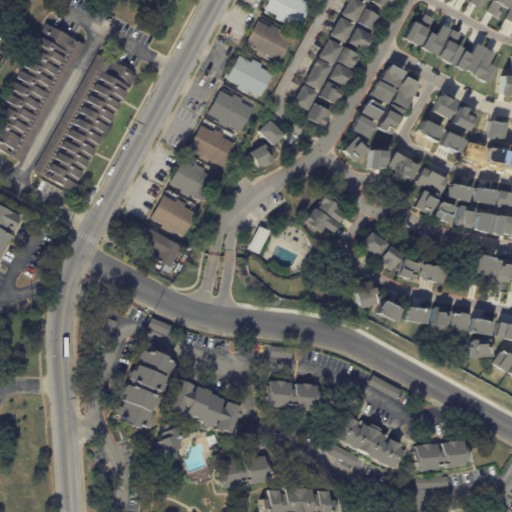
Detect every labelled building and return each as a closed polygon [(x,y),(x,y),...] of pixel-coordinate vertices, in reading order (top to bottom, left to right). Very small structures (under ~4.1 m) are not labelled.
[(301,0),(309,4),(296,28),(284,21),(283,24),(274,19),(275,16),(263,9),(268,0),(301,0)] [(338,14),(345,0),(351,0),(360,5),(350,23),(337,16),(338,14)] [(389,0),(386,6),(385,6),(382,10),(367,2),(368,0),(389,0)] [(483,10),(488,0),(508,0),(504,8),(497,5),(492,15),(483,10)] [(502,17),(510,0),(511,0),(511,18),(510,22),(502,17)] [(364,10),(379,18),(371,32),(353,22),(361,8),(364,10)] [(429,18),(415,45),(401,38),(409,21),(416,24),(421,14),(429,18)] [(328,34),(336,18),(350,25),(340,44),(327,36),(328,34)] [(258,22),(269,28),(270,25),(279,30),(278,33),(290,39),(277,63),(265,56),(264,59),(255,54),(257,51),(244,44),(257,21),(258,22)] [(82,45),(18,163),(0,152),(0,108),(2,109),(4,104),(0,102),(0,97),(2,94),(8,98),(11,93),(4,90),(9,82),(14,85),(16,81),(11,78),(15,71),(20,74),(22,70),(17,67),(21,60),(26,63),(29,58),(23,55),(27,48),(32,51),(34,47),(29,44),(33,37),(35,38),(43,24),(82,45)] [(446,27),(432,55),(418,47),(427,30),(434,34),(439,24),(446,27)] [(360,32),(369,37),(361,51),(345,43),(353,28),(360,32)] [(449,29),(455,32),(450,43),(457,47),(449,62),(435,55),(449,29)] [(0,33),(11,39),(2,54),(0,53),(0,56),(1,57),(0,58),(0,33)] [(316,56),(325,40),(338,47),(328,65),(315,58),(316,56)] [(478,46),(464,73),(450,66),(459,49),(466,53),(471,42),(478,46)] [(343,49),(358,57),(356,63),(354,62),(350,71),(333,62),(340,47),(343,49)] [(469,71),(482,48),(490,52),(484,63),(489,66),(482,79),(469,71)] [(99,56),(112,63),(112,62),(133,73),(132,75),(134,77),(131,83),(129,89),(127,88),(120,102),(114,99),(113,101),(118,104),(113,113),(108,110),(106,113),(112,116),(107,125),(102,122),(101,124),(107,127),(101,137),(95,133),(93,136),(100,139),(95,147),(91,145),(90,148),(94,150),(90,158),(85,155),(82,159),(88,162),(83,170),(77,167),(76,170),(82,173),(77,183),(71,179),(69,181),(76,185),(70,195),(36,176),(37,173),(33,171),(96,54),(99,56)] [(253,61),(260,65),(259,68),(270,74),(258,98),(246,91),(245,94),(236,89),(238,86),(225,79),(238,56),(250,63),(251,60),(253,61)] [(327,66),(314,91),(300,84),(309,67),(309,66),(313,58),(327,66)] [(347,72),(349,73),(344,83),(342,82),(339,87),(325,79),(333,64),(347,72)] [(401,72),(387,64),(384,69),(382,68),(377,78),(393,87),(401,72)] [(511,75),(511,94),(500,93),(502,74),(511,75)] [(386,101),(400,75),(414,83),(400,108),(386,101)] [(391,89),(374,80),(371,85),(372,86),(367,95),(383,104),(391,89)] [(339,92),(331,105),(316,97),(324,82),(339,91),(339,92)] [(294,98),(300,86),(313,93),(303,111),(290,104),(294,98)] [(251,109),(239,132),(227,126),(226,128),(217,123),(218,121),(206,114),(219,91),(231,97),(232,95),(241,99),(239,102),(251,109)] [(429,113),(445,119),(452,102),(436,95),(429,113)] [(373,120),(380,106),(366,99),(364,104),(362,103),(357,112),(373,120)] [(384,134),(372,128),(385,102),(398,109),(384,134)] [(321,128),(304,118),(313,104),(329,113),(326,118),(327,118),(321,128)] [(473,114),(457,106),(449,124),(464,131),(473,114)] [(347,129),(355,114),(372,124),(363,139),(347,129)] [(273,128),(280,136),(269,146),(256,132),(266,121),(273,128)] [(490,122),(500,124),(501,121),(506,123),(502,141),(486,137),(490,122)] [(200,126),(212,132),(213,130),(222,134),(221,137),(232,144),(220,167),(208,161),(207,163),(198,158),(199,156),(187,149),(200,126)] [(339,149),(352,136),(362,145),(349,159),(339,149)] [(261,145),(270,161),(257,168),(257,167),(256,168),(247,153),(261,145)] [(382,164),(390,150),(415,165),(407,178),(382,164)] [(182,161),(193,167),(194,164),(203,169),(201,172),(213,179),(201,202),(189,196),(188,198),(179,193),(180,190),(168,184),(181,161),(182,161)] [(411,181),(419,166),(444,179),(436,194),(411,181)] [(443,196),(448,181),(468,187),(463,202),(443,196)] [(408,206),(417,189),(433,197),(424,215),(408,206)] [(496,190),(511,192),(511,208),(494,206),(496,190)] [(343,218),(339,225),(336,223),(335,224),(313,210),(317,205),(315,204),(321,194),(337,204),(333,211),(343,217),(343,218)] [(192,213),(194,214),(182,237),(170,231),(169,233),(160,228),(161,226),(149,219),(162,196),(174,202),(175,200),(184,205),(183,208),(192,213)] [(430,215),(435,200),(450,206),(445,221),(430,215)] [(449,225),(453,205),(469,208),(465,229),(449,225)] [(10,230),(7,236),(9,237),(5,244),(3,243),(0,248),(0,209),(15,218),(13,223),(14,224),(10,230)] [(335,226),(329,234),(321,228),(318,234),(301,223),(307,213),(307,214),(310,209),(335,226)] [(172,262),(168,268),(154,260),(157,254),(127,236),(135,222),(179,248),(172,262)] [(257,228),(266,232),(256,255),(246,250),(256,227),(257,228)] [(373,255),(357,244),(366,231),(383,243),(375,256),(373,255)] [(386,268),(375,262),(385,246),(398,255),(389,270),(386,268)] [(399,258),(414,263),(409,280),(393,275),(399,258)] [(490,258),(507,261),(503,282),(496,281),(495,291),(484,289),(490,258)] [(420,263),(440,267),(437,283),(416,279),(420,263)] [(356,309),(352,291),(370,287),(373,305),(356,309)] [(371,314),(377,301),(395,310),(388,323),(371,314)] [(399,321),(402,306),(423,310),(420,325),(399,321)] [(423,327),(427,308),(445,311),(441,330),(423,327)] [(444,329),(448,312),(463,315),(460,332),(444,329)] [(107,318),(116,321),(109,341),(98,337),(106,317),(107,318)] [(168,330),(166,335),(145,327),(149,317),(170,325),(168,330)] [(463,333),(466,318),(486,322),(483,336),(463,333)] [(511,343),(489,338),(493,323),(511,328),(511,343)] [(485,357),(463,358),(462,341),(484,340),(485,357)] [(290,349),(289,358),(268,356),(269,345),(290,348),(290,349)] [(167,357),(169,357),(167,361),(173,364),(172,366),(173,367),(171,372),(167,370),(164,377),(161,375),(158,382),(161,383),(158,392),(155,391),(153,396),(155,396),(154,400),(155,400),(147,419),(150,420),(148,427),(147,426),(146,428),(140,426),(139,427),(137,426),(136,428),(115,420),(122,401),(118,400),(121,393),(119,392),(121,386),(122,386),(126,376),(125,376),(128,369),(131,370),(133,364),(134,365),(139,353),(140,353),(142,347),(167,357)] [(496,374),(483,364),(495,349),(507,359),(496,374)] [(511,382),(501,373),(511,359),(511,382)] [(398,390),(393,399),(365,383),(370,374),(398,390)] [(164,405),(171,389),(169,388),(172,381),(174,381),(175,378),(199,389),(200,387),(205,390),(205,391),(207,391),(206,394),(207,394),(207,393),(213,395),(213,396),(219,399),(216,406),(219,407),(222,401),(237,407),(235,410),(237,410),(234,417),(232,417),(226,432),(219,429),(218,432),(210,429),(214,420),(210,419),(207,428),(199,425),(200,423),(194,420),(195,417),(189,415),(188,418),(180,414),(184,405),(181,404),(178,412),(170,409),(171,408),(164,405)] [(265,380),(272,381),(272,380),(281,381),(281,382),(287,383),(287,389),(290,389),(291,383),(298,384),(298,383),(307,384),(307,385),(314,386),(311,411),(291,408),(291,406),(282,406),(282,408),(265,406),(265,402),(261,402),(262,400),(259,400),(259,395),(261,395),(262,385),(265,386),(265,380)] [(351,427),(353,427),(356,422),(361,425),(362,424),(364,425),(365,423),(375,428),(374,431),(376,432),(375,433),(380,436),(377,441),(380,443),(383,438),(388,440),(388,439),(397,444),(395,447),(404,452),(402,456),(400,455),(394,466),(391,464),(390,467),(384,463),(383,466),(376,462),(376,463),(371,461),(372,460),(367,457),(367,458),(361,455),(362,454),(350,448),(350,449),(344,446),(344,445),(341,443),(340,444),(335,441),(335,440),(323,434),(330,421),(335,424),(341,413),(354,420),(350,426),(351,427)] [(182,440),(181,440),(181,442),(179,443),(180,445),(178,446),(178,447),(176,448),(177,450),(176,451),(179,459),(162,465),(160,458),(155,460),(152,451),(154,451),(151,442),(164,437),(162,431),(182,424),(188,438),(182,440)] [(213,434),(216,443),(208,446),(206,437),(213,434)] [(356,457),(357,457),(352,467),(315,446),(320,437),(356,457)] [(460,440),(460,445),(463,445),(464,454),(465,454),(465,459),(465,461),(460,461),(460,466),(454,466),(454,465),(449,466),(450,467),(443,468),(443,465),(434,466),(434,469),(428,469),(423,469),(424,470),(417,470),(417,466),(412,467),(412,465),(410,465),(410,461),(411,460),(411,459),(411,451),(413,451),(413,446),(419,445),(419,444),(434,443),(434,449),(439,449),(438,442),(445,442),(445,441),(453,440),(453,441),(460,440)] [(262,456),(262,460),(265,460),(266,470),(267,470),(268,474),(267,474),(267,476),(263,477),(263,482),(257,483),(257,482),(253,482),(253,483),(246,484),(245,481),(237,482),(238,486),(220,488),(220,484),(215,484),(215,482),(212,482),(212,478),(213,478),(212,468),(216,468),(215,463),(221,462),(221,461),(230,460),(230,461),(236,460),(236,465),(241,465),(240,459),(247,458),(247,457),(255,456),(256,457),(262,456)] [(446,482),(447,486),(414,488),(414,478),(446,476),(446,482)] [(264,499),(265,489),(277,490),(277,493),(282,493),(282,488),(288,488),(288,487),(290,488),(290,484),(302,485),(301,488),(303,488),(309,489),(309,494),(314,494),(314,490),(326,491),(325,500),(331,500),(330,511),(258,511),(259,498),(264,499)]
